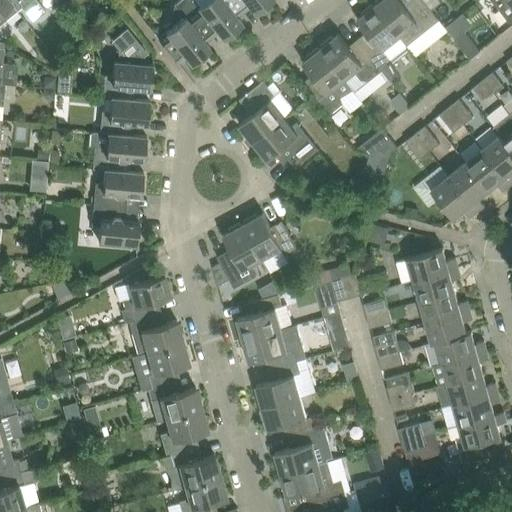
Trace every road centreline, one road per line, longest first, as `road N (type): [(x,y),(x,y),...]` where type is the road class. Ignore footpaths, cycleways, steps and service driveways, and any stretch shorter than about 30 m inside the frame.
road 1 (residential): [(258,511),(186,241)]
road 2 (residential): [(186,241),(247,179),(194,103)]
road 3 (residential): [(194,103),(211,81),(320,0)]
road 4 (residential): [(186,241),(177,166),(194,103)]
